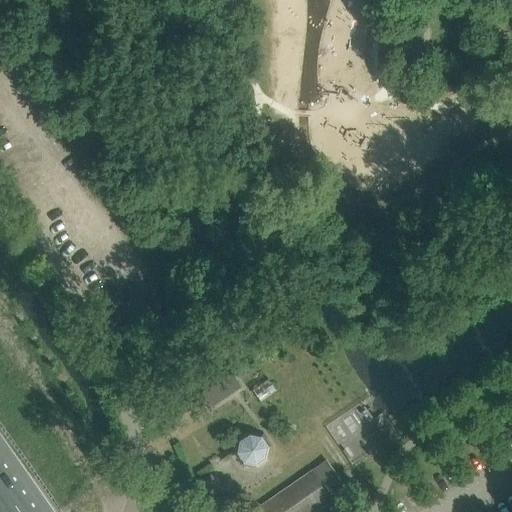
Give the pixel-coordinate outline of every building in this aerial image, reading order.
[(231,373),(202,393),(212,408),(242,388),(231,373)] [(269,380),(253,392),(260,403),(277,391),(269,380)] [(237,439),(233,453),(241,465),(256,469),(268,461),(271,446),(264,434),(254,432),(249,431),(237,439)] [(340,495),(347,490),(327,461),(313,471),(312,471),(258,508),(256,509),(257,511),(316,511),(340,495)] [(195,486),(192,488),(200,501),(204,498),(212,493),(219,488),(211,475),(204,480),(195,486)]
